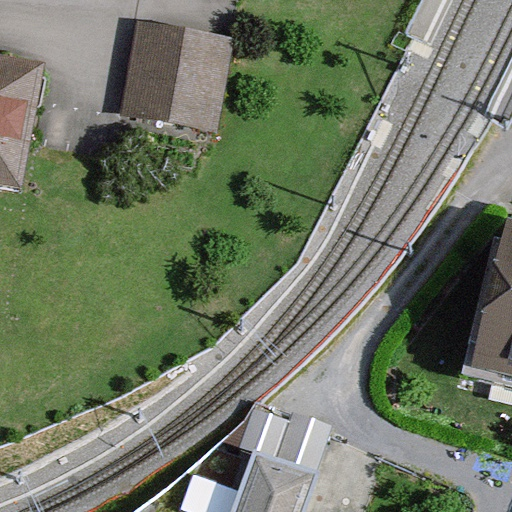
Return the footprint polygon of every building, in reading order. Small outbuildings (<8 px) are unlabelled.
[(235,39),(137,24),(122,118),(220,134),(235,39)] [(54,62),(0,51),(0,181),(31,187),(54,62)] [(511,255),(487,365),(511,370),(511,255)] [(310,511),(325,470),(261,448),(238,511),(310,511)] [(197,478),(190,509),(203,511),(235,511),(241,487),(197,478)]
